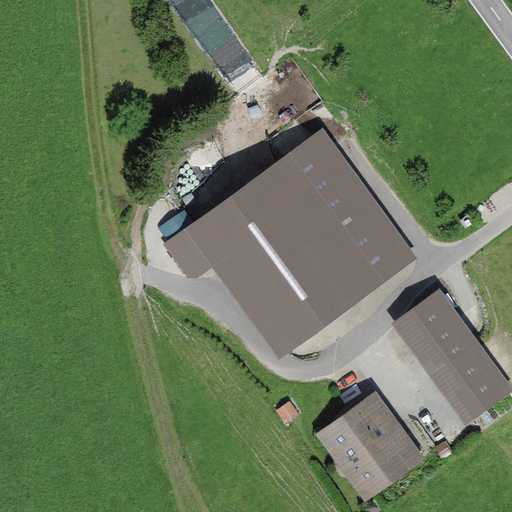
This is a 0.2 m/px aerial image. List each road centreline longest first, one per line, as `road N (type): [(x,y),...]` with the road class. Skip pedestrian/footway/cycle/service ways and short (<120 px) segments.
road 1 (track): [(81,0),(99,173),(115,241),(140,272)]
road 2 (track): [(140,272),(149,351),(179,465),(205,511)]
